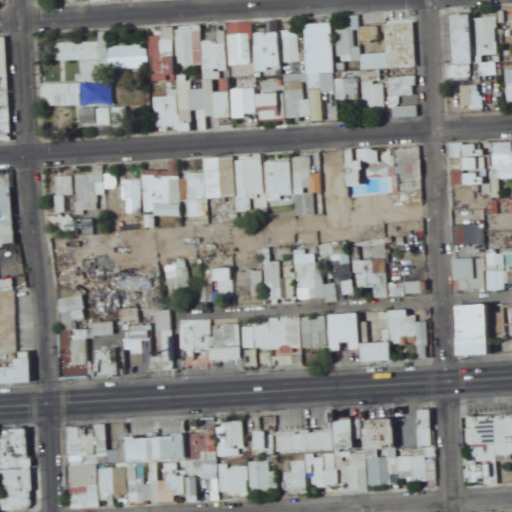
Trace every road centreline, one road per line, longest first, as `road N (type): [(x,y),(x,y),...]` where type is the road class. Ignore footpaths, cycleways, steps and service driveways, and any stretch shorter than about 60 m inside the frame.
road 1 (tertiary): [(19,0),(51,511)]
road 2 (residential): [(427,0),(455,511)]
